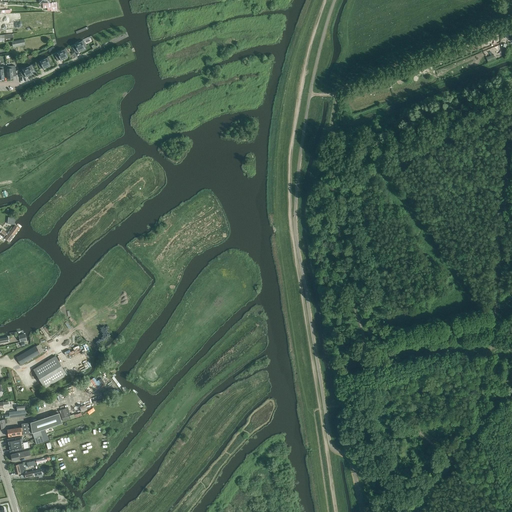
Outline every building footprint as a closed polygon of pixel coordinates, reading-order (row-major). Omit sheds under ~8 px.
[(51,12),(54,11),(57,11),(56,2),(52,3),(44,4),(44,5),(45,8),(51,8),(51,12)] [(13,34),(4,35),(0,35),(0,42),(4,42),(4,38),(13,37),(13,34)] [(25,45),(24,39),(12,42),(13,48),(25,45)] [(75,44),(75,46),(73,47),(75,52),(78,51),(79,52),(85,49),(84,46),(86,45),(83,40),(75,44)] [(61,59),(61,61),(68,58),(66,55),(68,54),(66,49),(57,53),(58,54),(55,55),(58,61),(61,59)] [(49,63),(51,62),(48,57),(40,61),(40,62),(38,64),(40,69),(43,68),(44,69),(50,66),(49,63)] [(15,65),(6,66),(6,68),(7,71),(7,77),(7,79),(13,78),(13,77),(16,77),(15,65)] [(26,76),(26,77),(33,74),(31,71),(33,70),(31,65),(22,69),(23,71),(20,72),(23,77),(26,76)] [(4,239),(9,243),(21,228),(16,224),(4,239)] [(19,335),(20,342),(27,341),(25,334),(19,335)] [(16,357),(21,365),(44,351),(40,344),(36,346),(16,357)] [(45,388),(67,375),(55,356),(33,369),(45,388)] [(115,389),(103,392),(105,397),(117,394),(115,389)] [(68,408),(60,411),(62,418),(70,415),(68,408)] [(25,410),(9,412),(9,414),(5,415),(5,418),(26,416),(25,410)] [(30,423),(32,433),(62,423),(59,413),(30,423)] [(30,423),(22,424),(22,427),(8,429),(9,436),(23,434),(32,433),(30,423)] [(22,443),(21,437),(7,440),(9,446),(22,443)] [(9,446),(10,452),(24,449),(22,443),(9,446)] [(29,450),(11,455),(12,461),(20,459),(19,456),(21,456),(21,457),(25,456),(30,455),(29,450)] [(23,470),(26,470),(25,468),(24,468),(23,463),(19,464),(13,465),(15,474),(24,472),(23,470)] [(25,473),(24,473),(25,477),(34,475),(34,476),(43,474),(41,469),(27,472),(25,473)]
